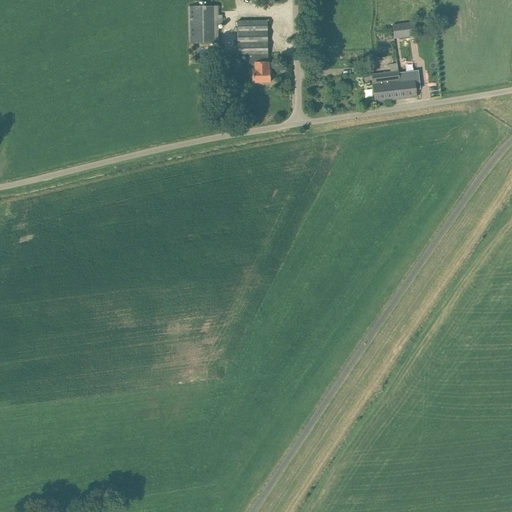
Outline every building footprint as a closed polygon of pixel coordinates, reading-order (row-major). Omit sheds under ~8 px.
[(371,0),(374,21),(401,18),(398,0),(371,0)] [(217,16),(217,6),(188,7),(189,44),(218,43),(217,25),(221,25),(221,15),(217,16)] [(268,54),(267,20),(237,21),(238,55),(268,54)] [(393,29),(394,38),(417,35),(415,23),(392,25),(393,29)] [(269,63),(255,63),(255,70),(253,70),(253,83),(269,82),(269,69),(269,70),(269,63)] [(399,81),(398,71),(372,74),(375,102),(397,99),(395,82),(399,81)] [(397,99),(416,97),(414,80),(399,81),(395,82),(397,99)]
